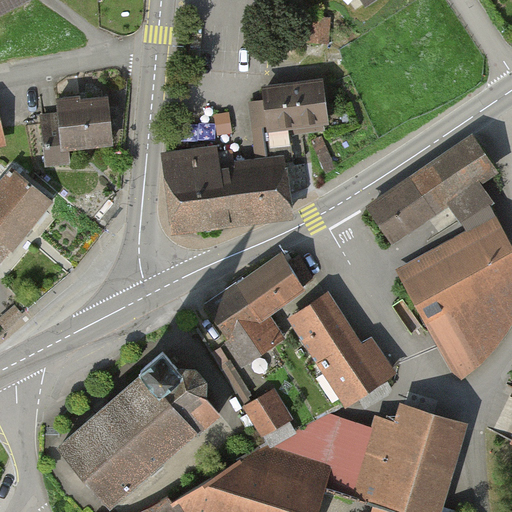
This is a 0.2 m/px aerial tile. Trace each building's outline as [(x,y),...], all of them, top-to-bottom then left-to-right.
[(0,0),(0,11),(22,0),(0,0)] [(330,18),(312,17),(311,27),(329,29),(330,18)] [(322,82),(266,89),(269,110),(255,112),(257,129),(286,126),(326,120),(322,82)] [(79,99),(59,102),(61,116),(44,118),(47,148),(113,141),(110,116),(119,115),(116,97),(105,98),(105,101),(80,104),(79,99)] [(240,103),(242,131),(252,130),(250,102),(240,103)] [(218,148),(165,155),(175,230),(290,214),(283,160),(291,159),(286,126),(257,129),(262,162),(229,166),(227,152),(219,153),(218,148)] [(482,134),(371,210),(395,244),(505,168),(482,134)] [(0,260),(2,262),(53,200),(16,170),(0,188),(0,260)] [(511,239),(502,221),(401,275),(435,340),(511,299),(511,239)] [(290,255),(210,309),(234,344),(313,290),(290,255)] [(334,294),(295,321),(352,402),(391,375),(334,294)] [(0,320),(7,328),(23,315),(16,306),(0,319),(0,320)] [(143,369),(57,440),(109,504),(221,412),(205,394),(208,379),(196,364),(188,363),(182,368),(159,341),(135,360),(143,369)] [(299,422),(278,389),(256,403),(277,436),(299,422)] [(375,498),(426,511),(447,511),(472,422),(401,403),(375,498)] [(173,502),(180,511),(318,511),(333,468),(268,446),(173,502)] [(144,511),(165,511),(157,502),(144,511)]
